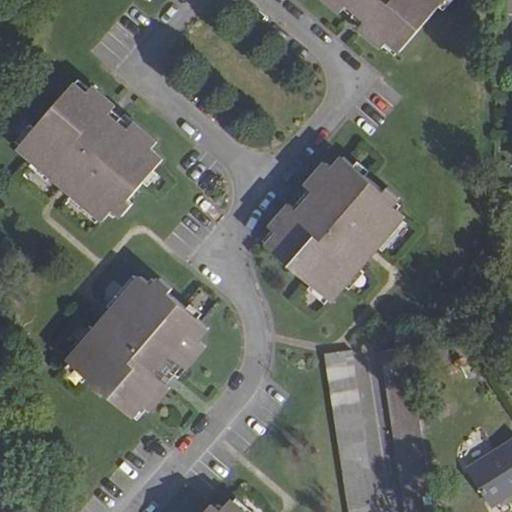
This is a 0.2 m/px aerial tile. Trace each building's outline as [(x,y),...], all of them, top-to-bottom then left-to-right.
[(424,25),(445,0),(326,0),(341,13),(348,6),(366,21),(359,28),(383,49),(389,42),(400,51),(424,25)] [(132,205),(127,201),(164,158),(153,148),(158,141),(135,122),(130,128),(111,112),(116,106),(93,86),(88,93),(75,82),(19,148),(104,221),(114,209),(122,217),(132,205)] [(389,188),(386,191),(344,157),(334,168),(326,162),(306,185),(314,192),(298,210),(290,203),(270,227),(277,233),(267,245),(332,301),(406,217),(394,205),(401,197),(389,188)] [(141,276),(68,361),(134,418),(144,405),(151,412),(171,388),(164,382),(180,363),(187,369),(207,345),(200,339),(210,328),(169,292),(172,288),(160,278),(153,286),(141,276)] [(380,351),(405,511),(432,511),(416,401),(408,347),(380,351)] [(325,354),(349,511),(377,511),(352,350),(325,354)] [(491,507),(511,493),(511,440),(468,469),(491,507)] [(245,511),(231,500),(221,510),(214,504),(206,511),(245,511)]
